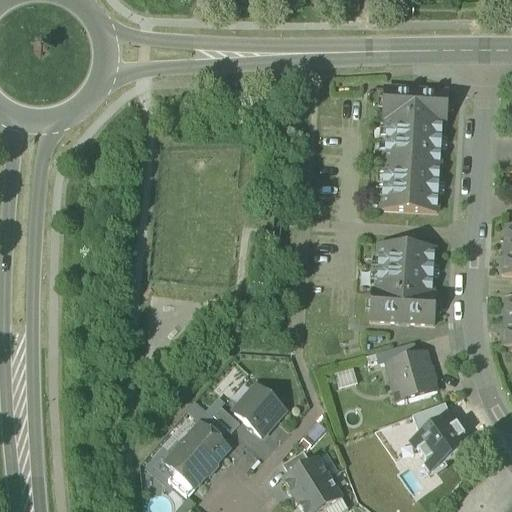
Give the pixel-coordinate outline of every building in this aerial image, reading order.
[(380,215),(436,218),(442,128),(445,129),(447,98),(384,94),(382,125),(386,125),(380,215)] [(370,327),(433,330),(435,299),(431,299),(434,254),(378,251),(375,296),(372,296),(370,327)] [(511,255),(507,256),(506,265),(504,264),(503,279),(511,280),(511,255)] [(511,352),(511,328),(507,328),(506,337),(504,337),(503,352),(511,352)] [(392,355),(396,367),(416,361),(413,349),(392,355)] [(386,369),(397,409),(437,397),(426,358),(416,361),(396,367),(386,369)] [(350,373),(332,378),(336,392),(354,386),(350,373)] [(234,418),(260,441),(283,415),(257,391),(234,418)] [(199,429),(214,442),(223,431),(213,422),(195,407),(186,417),(199,429)] [(411,422),(419,442),(448,422),(444,410),(411,422)] [(223,431),(231,438),(239,429),(221,413),(213,422),(223,431)] [(450,421),(448,422),(419,442),(410,449),(431,478),(471,451),(450,421)] [(176,477),(194,493),(228,454),(214,442),(199,429),(165,468),(176,477)] [(282,470),(289,480),(309,467),(303,457),(282,470)] [(282,484),(295,505),(329,484),(316,463),(309,467),(289,480),(282,484)] [(168,486),(186,502),(194,493),(176,477),(168,486)] [(299,511),(346,511),(341,504),(329,484),(295,505),(299,511)]
